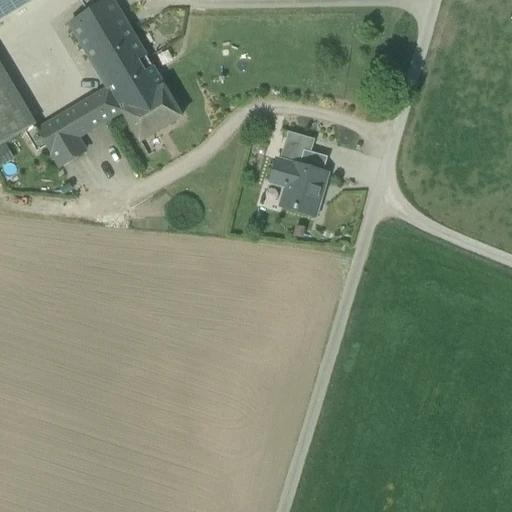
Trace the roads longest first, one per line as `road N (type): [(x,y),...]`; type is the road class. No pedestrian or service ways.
road 1 (track): [(283,511),(436,0)]
road 2 (track): [(101,214),(269,105),(396,137)]
road 3 (track): [(196,5),(435,1)]
road 4 (track): [(377,199),(511,256)]
